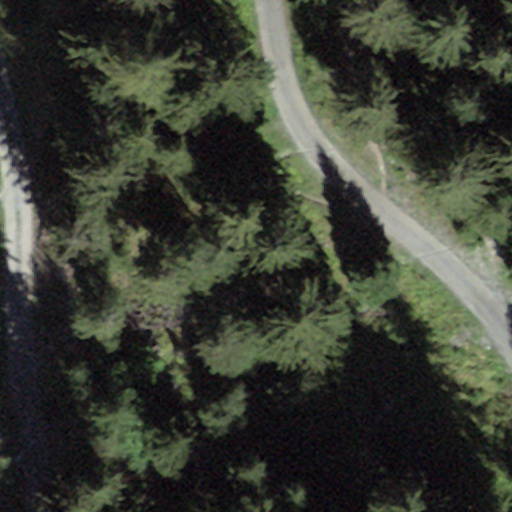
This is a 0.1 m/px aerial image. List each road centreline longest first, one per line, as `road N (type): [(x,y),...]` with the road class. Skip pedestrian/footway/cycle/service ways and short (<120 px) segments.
road 1 (track): [(273,0),(301,126),(442,261),(511,343)]
road 2 (track): [(32,511),(13,130),(0,90)]
